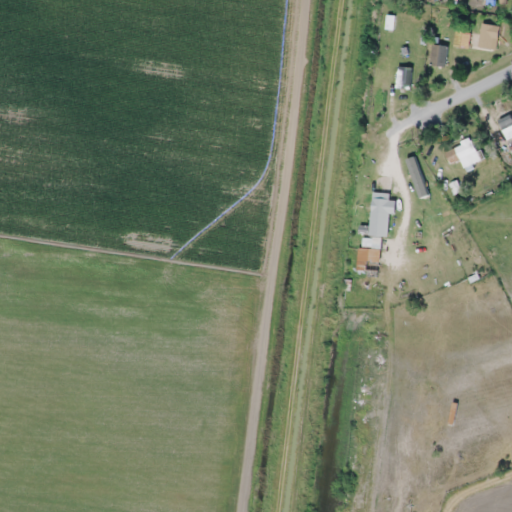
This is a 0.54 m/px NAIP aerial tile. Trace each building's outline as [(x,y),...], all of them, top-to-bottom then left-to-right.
[(499,25),(482,23),(479,47),(496,49),(499,25)] [(470,32),(456,31),(455,46),(469,47),(470,32)] [(447,45),(433,44),(431,65),(446,66),(447,45)] [(396,87),(411,89),(413,67),(398,65),(396,87)] [(390,75),(380,74),(373,117),(383,119),(390,75)] [(498,119),(507,139),(511,136),(511,117),(510,114),(498,119)] [(450,166),(478,159),(473,141),(446,148),(450,166)] [(379,274),(382,236),(388,236),(390,213),(395,213),(396,200),(389,199),(390,192),(372,191),(370,235),(364,235),(363,247),(359,246),(358,273),(379,274)]
